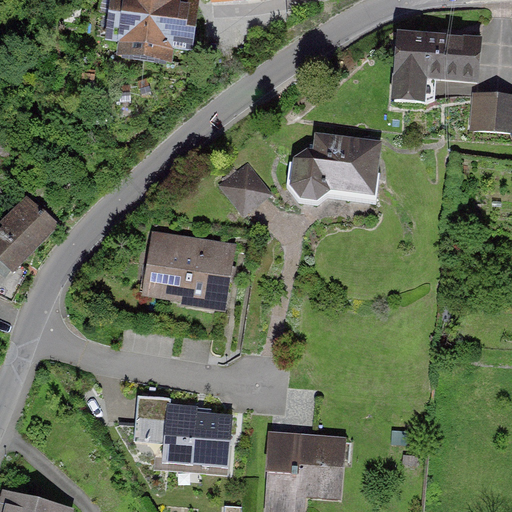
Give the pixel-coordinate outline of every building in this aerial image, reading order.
[(172,67),(181,0),(111,0),(103,56),(172,67)] [(480,45),(396,40),(392,105),(435,108),(436,87),(477,90),(480,45)] [(511,99),(471,98),(470,133),(511,135),(511,99)] [(295,165),(292,195),(305,209),(321,211),(334,200),(379,206),(386,149),(318,141),(316,157),(310,156),(295,165)] [(249,164),(219,189),(245,221),(275,196),(249,164)] [(22,206),(0,231),(0,265),(15,278),(54,232),(22,206)] [(153,239),(144,301),(188,308),(186,318),(229,324),(239,252),(153,239)] [(237,412),(138,404),(133,465),(232,472),(237,412)] [(352,443),(268,437),(263,511),(305,511),(306,504),(348,507),(352,443)] [(2,496),(0,505),(0,511),(75,511),(76,510),(2,496)]
